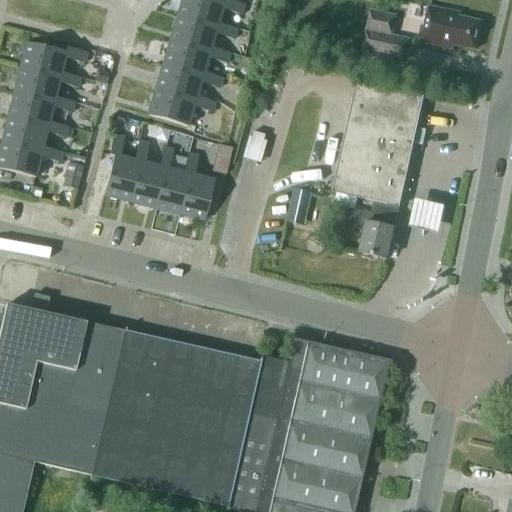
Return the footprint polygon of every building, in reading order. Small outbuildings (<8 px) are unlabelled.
[(183,0),(179,13),(178,18),(217,29),(218,25),(222,10),(241,16),(244,7),(230,2),(230,0),(183,0)] [(453,45),(474,50),(480,22),(459,18),(460,14),(429,7),(422,43),(452,49),(453,45)] [(366,31),(362,53),(364,53),(395,60),(405,62),(410,40),(392,37),(397,16),(371,11),(366,31)] [(237,31),(218,25),(217,29),(178,18),(171,41),(209,53),(210,49),(215,35),(234,40),(237,31)] [(229,55),(210,49),(209,53),(171,41),(163,66),(202,77),(203,73),(207,59),(226,65),(229,55)] [(27,44),(21,65),(20,69),(59,78),(60,74),(63,59),(83,64),(85,54),(65,49),(64,53),(27,44)] [(222,79),(203,73),(202,77),(163,66),(156,90),(195,101),(196,98),(195,97),(200,83),(219,89),(222,79)] [(79,78),(60,74),(59,78),(20,69),(14,93),(53,102),(54,98),(57,84),(77,88),(79,78)] [(373,202),(399,207),(424,96),(391,89),(390,88),(390,89),(357,82),(332,192),(373,202)] [(214,103),(196,98),(195,101),(156,90),(148,117),(186,128),(192,107),(211,113),(214,103)] [(73,103),(54,98),(53,102),(14,93),(8,117),(46,127),(47,123),(51,108),(71,113),(73,103)] [(67,128),(47,123),(46,127),(8,117),(2,142),(41,152),(42,148),(41,148),(45,133),(64,138),(67,128)] [(103,195),(122,200),(126,201),(136,162),(132,161),(117,157),(122,138),(113,135),(108,156),(112,157),(103,195)] [(61,152),(42,148),(41,152),(2,142),(0,150),(0,169),(34,178),(39,158),(58,162),(61,152)] [(137,142),(132,161),(136,162),(126,201),(151,207),(161,169),(156,167),(156,168),(142,164),(147,144),(137,142)] [(161,148),(156,167),(161,169),(151,207),(176,214),(186,175),(181,174),(166,170),(171,151),(161,148)] [(217,148),(212,169),(223,172),(228,150),(217,148)] [(62,187),(76,190),(84,158),(70,154),(68,163),(62,187)] [(186,155),(181,174),(186,175),(176,214),(203,221),(212,182),(191,177),(196,158),(186,155)] [(294,190),(286,222),(297,225),(302,205),(308,206),(311,194),(294,190)] [(445,206),(415,198),(408,227),(439,234),(445,206)] [(371,213),(350,209),(345,227),(364,231),(360,252),(359,252),(359,253),(388,259),(399,207),(373,202),(371,213)] [(123,330),(122,333),(5,306),(0,325),(0,511),(20,511),(32,464),(89,477),(89,480),(90,480),(91,477),(225,508),(224,511),(226,511),(226,509),(240,511),(352,511),(387,363),(390,364),(390,362),(290,339),(289,341),(292,342),(286,370),(259,364),(260,361),(258,361),(257,364),(124,333),(125,330),(123,330)]
